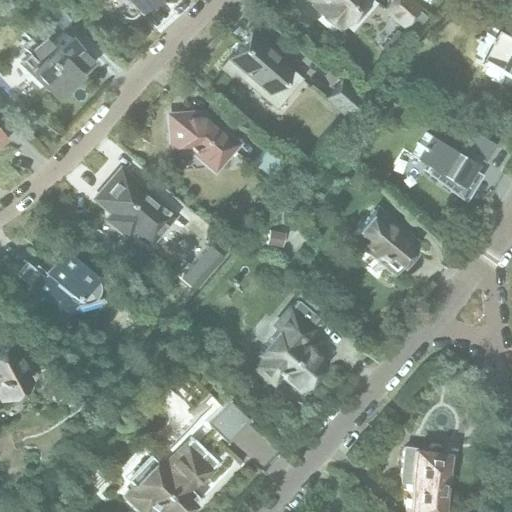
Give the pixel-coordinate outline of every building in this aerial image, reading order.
[(127,0),(137,10),(148,0),(127,0)] [(315,0),(335,17),(350,0),(315,0)] [(412,1),(411,0),(377,0),(376,1),(396,19),(412,1)] [(25,24),(35,35),(51,19),(42,9),(33,17),(25,24)] [(511,73),(511,36),(492,25),(476,54),(511,73)] [(288,64),(248,30),(226,56),(227,57),(230,53),(244,65),(241,69),(265,89),(260,94),(274,106),(299,76),(287,66),(288,64)] [(34,97),(43,88),(46,90),(69,68),(75,75),(90,61),(64,33),(50,46),(44,39),(10,71),(34,97)] [(324,96),(343,113),(360,93),(340,77),(324,96)] [(212,167),(233,143),(200,113),(168,115),(171,148),(189,147),(212,167)] [(471,129),(461,147),(484,160),(494,143),(471,129)] [(459,160),(462,155),(426,132),(412,156),(426,165),(423,170),(464,201),(480,173),(459,160)] [(268,181),(283,164),(265,149),(250,166),(268,181)] [(171,215),(118,169),(95,197),(109,209),(104,216),(125,233),(130,227),(147,242),(171,215)] [(390,267),(411,242),(373,209),(351,235),(376,255),(377,259),(383,265),(387,264),(390,267)] [(268,229),(265,243),(277,245),(279,231),(268,229)] [(209,245),(182,276),(194,287),(221,255),(209,245)] [(44,272),(47,275),(44,278),(24,260),(13,273),(29,287),(29,292),(37,299),(40,296),(50,305),(53,302),(62,310),(97,299),(83,287),(90,272),(64,249),(44,272)] [(320,361),(310,353),(313,350),(312,347),(308,343),(304,343),(302,346),(296,341),(307,327),(287,310),(273,327),(275,329),(249,361),(271,378),(278,369),(299,386),(300,385),(302,386),(306,386),(311,380),(311,376),(309,374),(320,361)] [(0,396),(28,381),(7,343),(3,345),(2,343),(0,343),(0,396)] [(244,417),(223,397),(202,420),(223,440),(244,417)] [(179,511),(195,495),(188,488),(214,460),(188,435),(161,464),(153,456),(127,486),(128,487),(122,495),(139,511),(146,511),(151,507),(155,511),(179,511)] [(425,450),(419,449),(403,447),(399,478),(408,479),(407,489),(403,489),(402,499),(406,499),(405,510),(421,511),(435,511),(438,490),(443,487),(444,479),(440,475),(443,448),(441,448),(439,444),(431,443),(428,446),(425,446),(425,450)]
